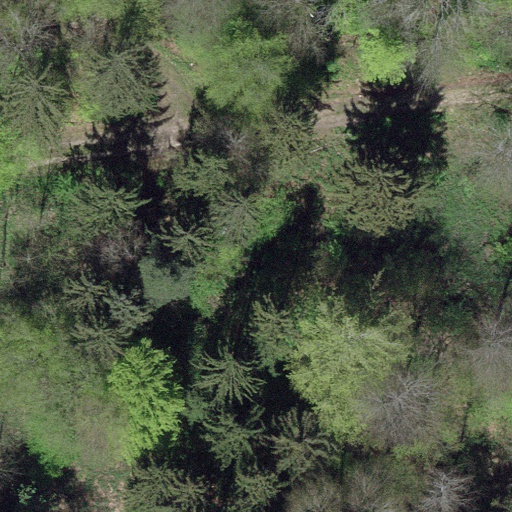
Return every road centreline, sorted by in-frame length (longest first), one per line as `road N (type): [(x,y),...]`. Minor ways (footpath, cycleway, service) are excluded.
road 1 (track): [(511,94),(0,163)]
road 2 (track): [(74,0),(105,12),(163,59),(210,135)]
